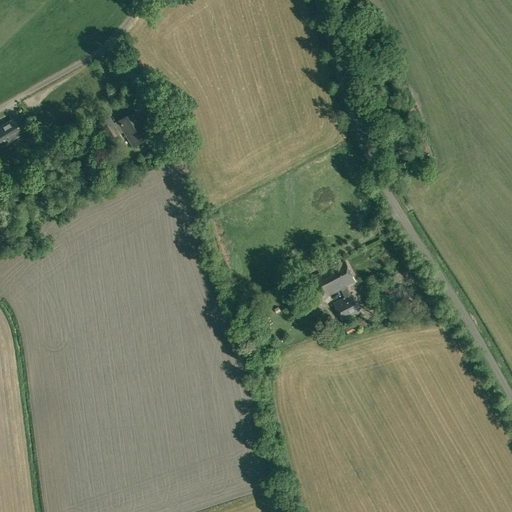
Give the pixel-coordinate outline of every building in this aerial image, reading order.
[(133,146),(149,136),(134,112),(119,122),(119,121),(113,125),(109,118),(98,125),(107,140),(118,134),(118,133),(123,130),(133,146)] [(24,138),(32,134),(25,124),(18,128),(13,119),(0,126),(0,146),(22,134),(24,138)] [(74,143),(63,150),(69,159),(80,152),(74,143)] [(344,322),(361,313),(352,294),(351,294),(347,286),(356,281),(345,261),(342,262),(340,260),(330,265),(332,267),(310,279),(320,299),(341,289),(345,297),(334,303),(344,322)] [(298,306),(301,309),(306,303),(303,301),(306,298),(298,288),(285,301),(292,310),(298,306)] [(253,323),(247,324),(241,325),(243,335),(255,333),(253,323)]
